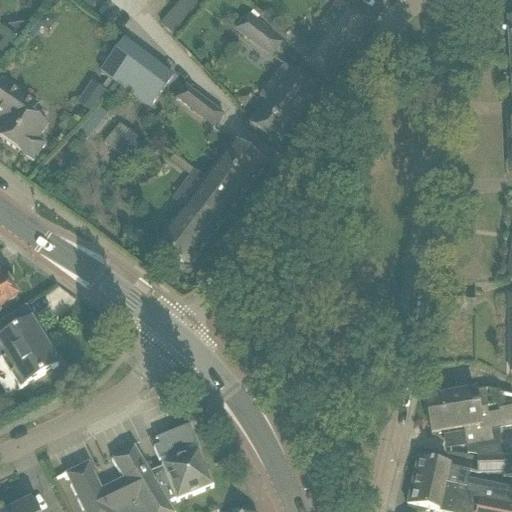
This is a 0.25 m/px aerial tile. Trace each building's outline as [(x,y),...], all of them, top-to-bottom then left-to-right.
[(172,36),(199,7),(191,0),(183,0),(161,25),(172,36)] [(372,27),(355,15),(338,3),(320,27),(325,31),(312,49),(291,34),(285,42),(305,57),(303,60),(330,84),(372,27)] [(283,43),(247,16),(235,31),(271,59),(283,43)] [(0,32),(17,44),(29,26),(0,29),(0,32)] [(173,80),(124,43),(99,75),(149,112),(173,80)] [(317,92),(284,68),(259,99),(266,104),(251,124),(278,144),(317,92)] [(47,128),(31,116),(37,107),(1,82),(0,82),(0,120),(2,122),(0,124),(0,127),(4,130),(0,134),(0,141),(20,155),(20,154),(33,163),(45,146),(38,141),(47,128)] [(75,108),(91,115),(101,91),(86,84),(75,108)] [(224,118),(185,88),(175,100),(214,130),(224,118)] [(87,140),(106,116),(98,110),(79,134),(87,140)] [(133,169),(148,149),(120,127),(105,146),(133,169)] [(188,270),(266,168),(233,143),(205,181),(194,172),(186,182),(198,191),(156,246),(188,270)] [(3,287),(0,282),(0,314),(1,314),(0,312),(0,310),(17,300),(15,296),(16,293),(13,288),(9,287),(7,284),(3,287)] [(474,297),(446,293),(444,311),(472,315),(474,297)] [(58,368),(31,323),(16,332),(8,319),(0,324),(0,358),(12,379),(16,376),(23,389),(58,368)] [(486,409),(487,409),(484,392),(475,394),(425,403),(428,420),(486,409)] [(497,412),(511,409),(511,404),(497,407),(497,412)] [(428,420),(431,437),(462,431),(466,450),(476,448),(478,459),(491,459),(489,446),(494,445),(492,434),(511,429),(511,409),(497,412),(498,415),(487,417),(486,409),(428,420)] [(111,463),(123,482),(141,511),(172,511),(168,506),(176,501),(177,503),(213,489),(198,452),(189,456),(187,452),(196,449),(188,430),(157,444),(159,448),(154,450),(159,464),(166,461),(167,465),(161,467),(162,470),(150,475),(134,449),(111,463)] [(491,459),(478,459),(478,476),(502,475),(502,479),(511,478),(511,457),(501,458),(491,459)] [(417,461),(414,478),(465,490),(465,493),(477,496),(476,500),(511,507),(511,490),(467,481),(469,473),(417,461)] [(141,511),(123,482),(102,492),(89,465),(64,477),(81,511),(141,511)] [(476,511),(511,511),(511,507),(476,500),(477,496),(465,493),(465,490),(414,478),(407,508),(423,511),(473,511),(474,509),(477,510),(476,511)]
